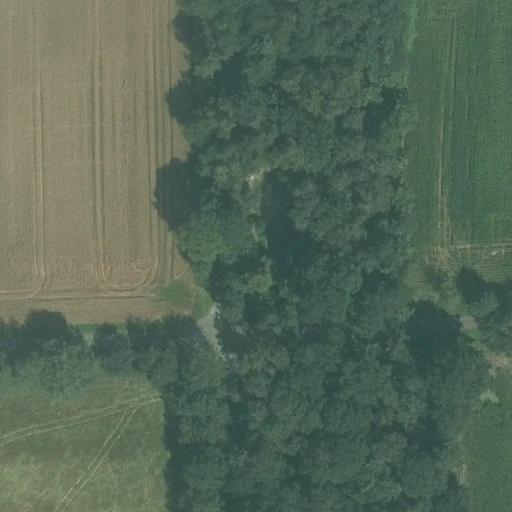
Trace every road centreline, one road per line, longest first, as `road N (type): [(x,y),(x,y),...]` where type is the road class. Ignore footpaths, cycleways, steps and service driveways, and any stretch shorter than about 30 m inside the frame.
road 1 (unclassified): [(511,322),(0,349)]
road 2 (track): [(234,511),(224,0)]
